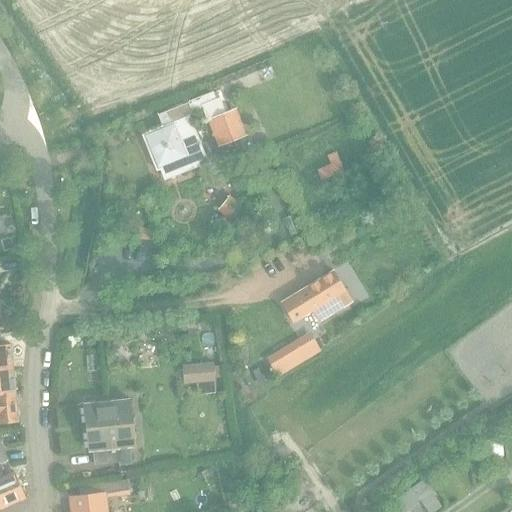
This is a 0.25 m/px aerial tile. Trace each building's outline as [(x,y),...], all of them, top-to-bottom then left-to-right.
[(142,133),(156,168),(188,155),(174,120),(192,112),(187,99),(156,112),(161,125),(142,133)] [(207,121),(217,147),(246,135),(235,109),(207,121)] [(312,308),(319,320),(352,300),(333,270),(282,301),(294,320),(312,308)] [(0,369),(12,368),(10,344),(0,344),(0,369)] [(214,365),(183,367),(183,386),(215,383),(214,365)] [(0,394),(15,393),(12,368),(0,369),(0,394)] [(0,423),(18,422),(15,393),(0,394),(0,423)] [(118,465),(131,464),(129,447),(133,446),(128,399),(83,404),(88,451),(92,451),(93,464),(118,462),(118,465)] [(0,506),(1,508),(25,498),(14,473),(3,477),(0,469),(0,506)] [(102,511),(99,484),(77,486),(79,497),(69,498),(70,511),(102,511)]
